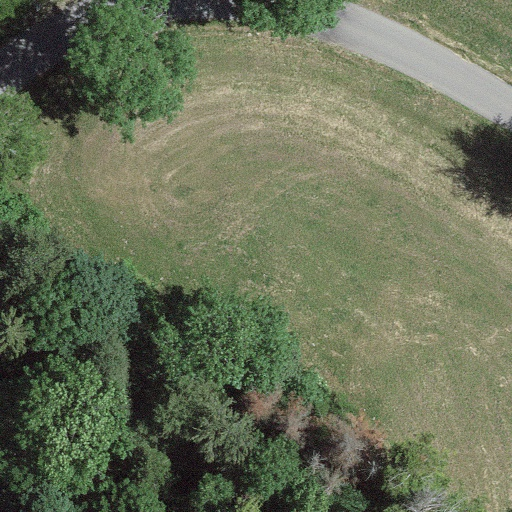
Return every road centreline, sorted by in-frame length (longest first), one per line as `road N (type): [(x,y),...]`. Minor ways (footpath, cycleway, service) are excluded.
road 1 (unclassified): [(266,0),(293,3),(511,106)]
road 2 (unclassified): [(0,72),(50,37),(142,0)]
